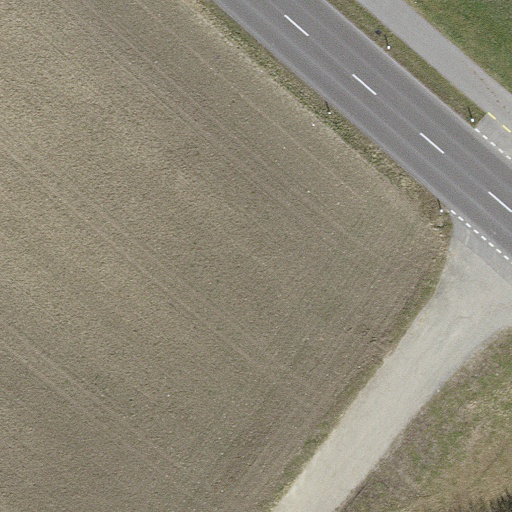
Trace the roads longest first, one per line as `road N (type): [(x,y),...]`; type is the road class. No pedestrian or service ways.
road 1 (track): [(511,233),(291,511)]
road 2 (tertiary): [(511,214),(271,0)]
